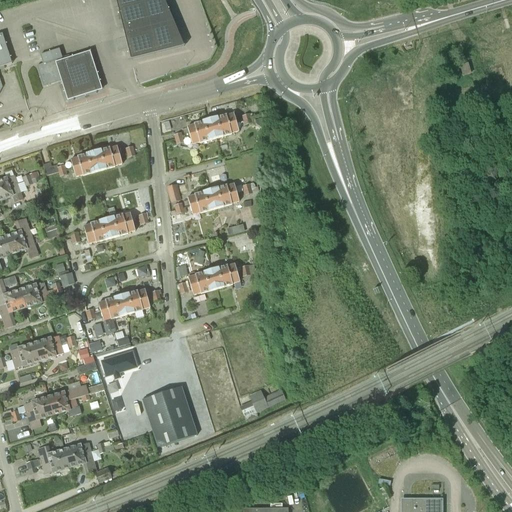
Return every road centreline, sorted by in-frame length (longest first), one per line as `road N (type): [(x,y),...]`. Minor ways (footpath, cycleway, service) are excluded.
road 1 (primary): [(271,78),(313,117),(375,272),(463,435)]
road 2 (primary): [(479,429),(386,264),(334,122)]
road 3 (residential): [(223,316),(174,330),(165,252)]
